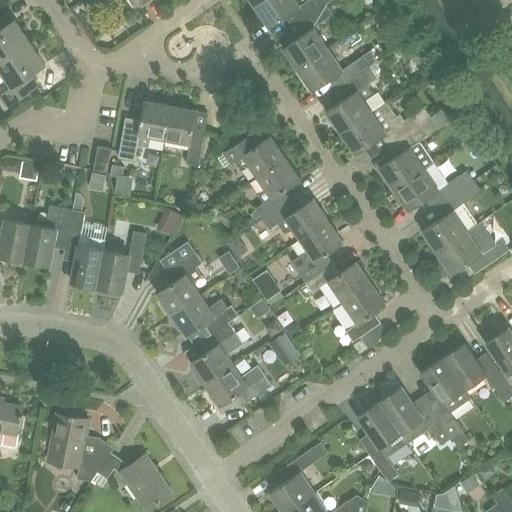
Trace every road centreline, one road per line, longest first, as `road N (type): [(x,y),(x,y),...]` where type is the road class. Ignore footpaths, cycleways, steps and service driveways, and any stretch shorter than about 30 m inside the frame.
road 1 (residential): [(435,325),(386,235),(255,59),(236,58),(204,78),(140,65)]
road 2 (residential): [(213,480),(120,349),(26,326),(0,330)]
road 3 (residential): [(435,325),(336,393),(319,391),(286,414),(282,430),(213,480)]
road 4 (residential): [(0,139),(27,120),(77,128),(88,62)]
